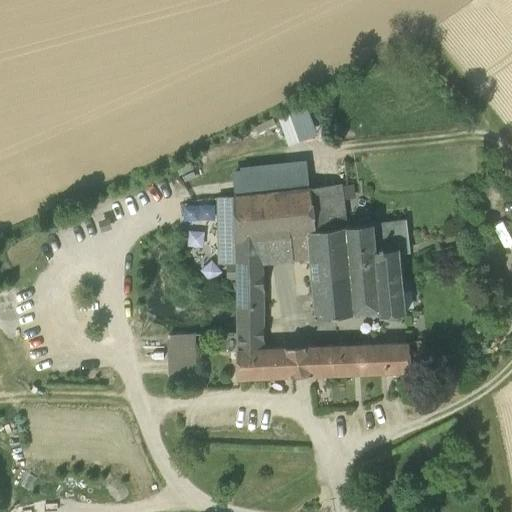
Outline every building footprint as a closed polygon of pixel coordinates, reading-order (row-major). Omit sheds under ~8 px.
[(235,172),(235,196),(309,188),(306,165),(235,172)] [(340,184),(310,188),(316,231),(346,227),(345,220),(340,184)] [(235,196),(235,197),(236,242),(262,239),(308,234),(307,233),(316,231),(310,188),(309,188),(235,196)] [(236,264),(236,242),(235,197),(216,197),(218,265),(236,264)] [(374,224),(376,251),(399,248),(399,250),(410,249),(406,220),(374,224)] [(399,254),(399,250),(399,248),(376,251),(374,224),(346,227),(355,314),(380,311),(380,316),(406,314),(399,254)] [(316,319),(355,314),(346,227),(316,231),(307,233),(308,234),(310,259),(316,319)] [(310,259),(308,234),(262,239),(263,264),(310,259)] [(237,278),(237,350),(264,349),(263,264),(262,239),(236,242),(236,264),(236,265),(229,265),(229,278),(237,278)] [(170,336),(171,375),(196,373),(194,335),(170,336)] [(424,342),(408,343),(410,355),(424,353),(424,342)] [(408,343),(304,347),(309,376),(411,372),(410,355),(408,343)] [(294,377),(309,376),(304,347),(288,348),(294,377)] [(288,348),(264,349),(237,350),(238,379),(294,377),(288,348)] [(360,428),(358,415),(339,417),(341,430),(360,428)]
